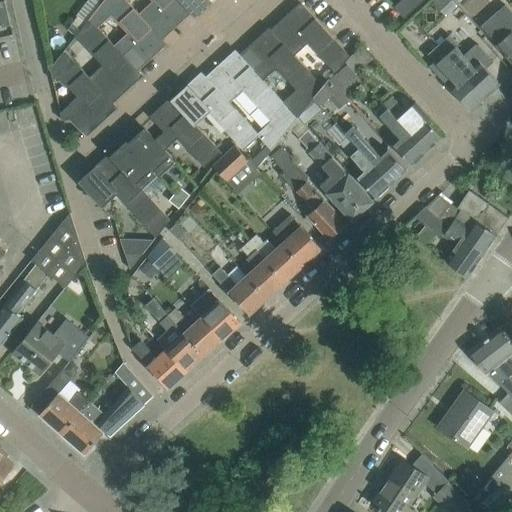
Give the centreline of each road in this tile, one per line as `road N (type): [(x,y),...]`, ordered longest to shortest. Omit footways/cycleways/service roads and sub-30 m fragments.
road 1 (residential): [(471,144),(87,492)]
road 2 (residential): [(490,280),(328,511)]
road 3 (residential): [(68,174),(257,0)]
road 4 (residential): [(344,0),(471,144)]
